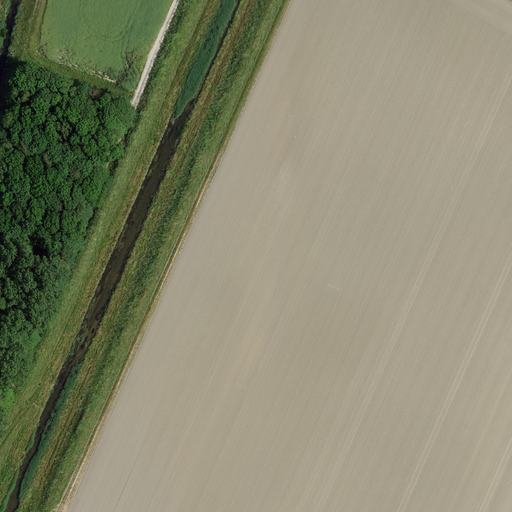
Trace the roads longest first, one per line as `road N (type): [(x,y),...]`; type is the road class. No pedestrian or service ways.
road 1 (track): [(285,0),(58,511)]
road 2 (track): [(0,412),(178,0)]
